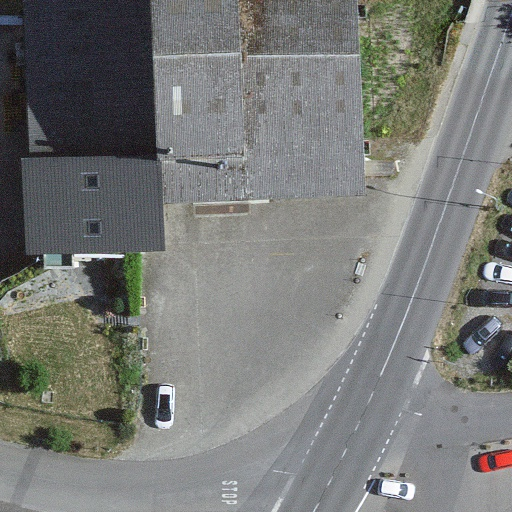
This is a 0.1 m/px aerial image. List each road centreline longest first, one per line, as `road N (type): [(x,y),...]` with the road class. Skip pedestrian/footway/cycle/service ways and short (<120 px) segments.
road 1 (tertiary): [(349,440),(416,294),(511,9)]
road 2 (unclassified): [(349,440),(289,474),(189,486),(0,475)]
road 3 (unclassified): [(349,440),(404,421),(511,412)]
